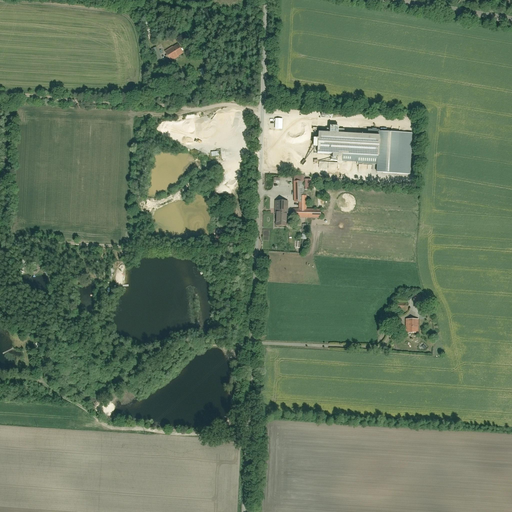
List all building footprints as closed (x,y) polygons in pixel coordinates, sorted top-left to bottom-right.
[(177,45),(165,52),(171,62),(183,55),(177,45)] [(275,120),(275,131),(283,131),(283,119),(275,120)] [(331,127),(331,134),(319,134),(318,153),(343,154),(343,164),(376,165),(376,173),(411,175),(413,134),(378,132),(378,137),(340,135),(340,128),(331,127)] [(299,203),(299,209),(295,209),(295,219),(321,220),(321,210),(307,210),(307,197),(302,197),(303,183),(293,182),(293,203),(299,203)] [(275,203),(275,227),(287,227),(287,202),(275,203)] [(413,297),(420,307),(428,303),(421,292),(413,297)] [(397,302),(397,310),(410,311),(410,303),(397,302)] [(408,320),(407,335),(421,336),(422,321),(408,320)]
